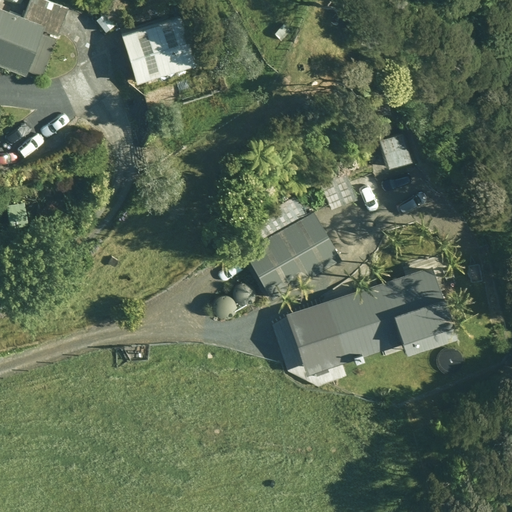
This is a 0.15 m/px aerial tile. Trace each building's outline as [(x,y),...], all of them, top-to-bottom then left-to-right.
[(0,64),(25,73),(40,30),(55,35),(66,4),(54,0),(29,0),(24,17),(0,8),(0,64)] [(194,65),(180,17),(121,35),(135,82),(194,65)] [(84,45),(62,37),(47,77),(69,85),(84,45)] [(401,131),(374,140),(384,169),(411,160),(401,131)] [(352,201),(344,176),(322,184),(330,209),(352,201)] [(295,220),(284,203),(251,223),(262,241),(244,252),(272,299),(341,257),(313,209),(295,220)] [(453,337),(430,266),(329,298),(349,360),(399,344),(402,353),(453,337)]
